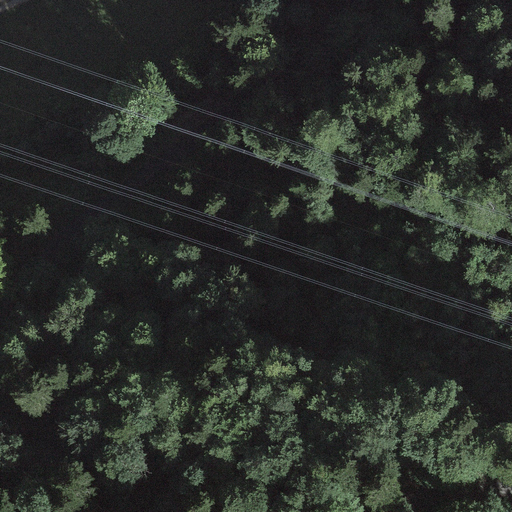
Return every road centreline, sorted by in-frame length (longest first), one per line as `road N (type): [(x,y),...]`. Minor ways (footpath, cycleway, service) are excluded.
road 1 (residential): [(0,310),(121,190),(295,79),(358,0)]
road 2 (track): [(511,486),(428,492),(391,511)]
